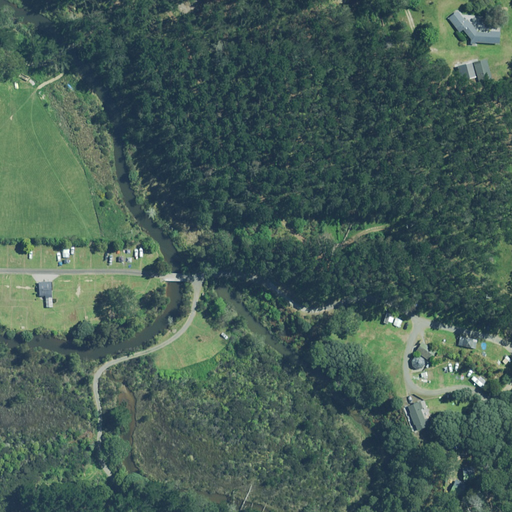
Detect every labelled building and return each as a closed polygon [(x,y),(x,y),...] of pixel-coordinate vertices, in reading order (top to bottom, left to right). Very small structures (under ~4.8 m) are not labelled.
[(473,43),(477,43),(477,41),(491,42),(491,39),(493,39),(493,37),(493,33),(483,33),(477,31),(468,20),(465,22),(457,12),(448,19),(459,33),(463,30),(473,43)] [(489,71),(488,61),(474,63),(476,73),(489,71)] [(52,282),(39,283),(40,297),(46,297),(47,308),(53,308),(52,282)] [(97,312),(93,313),(93,311),(88,312),(90,322),(94,321),(94,319),(98,318),(97,312)] [(62,312),(62,316),(57,316),(57,323),(63,323),(64,320),(69,321),(69,313),(62,312)] [(101,321),(104,320),(104,321),(108,320),(107,318),(109,317),(108,313),(105,315),(104,313),(101,314),(102,316),(99,317),(101,321)] [(452,335),(443,332),(441,338),(450,341),(452,335)] [(478,341),(460,337),(459,346),(476,349),(478,341)] [(416,352),(428,360),(432,355),(427,352),(429,348),(423,343),(416,352)] [(377,351),(372,348),(369,353),(374,356),(377,351)] [(491,354),(494,357),(493,358),(496,361),(497,360),(504,354),(500,350),(499,352),(497,349),(491,354)] [(387,357),(379,352),(377,356),(385,361),(387,357)] [(425,360),(422,358),(421,357),(420,357),(419,357),(417,357),(416,357),(415,358),(414,358),(413,359),(412,360),(412,361),(411,363),(411,364),(411,365),(412,366),(412,368),(413,369),(414,370),(415,370),(416,371),(417,371),(419,371),(420,371),(421,371),(422,370),(423,370),(424,369),(425,368),(426,366),(426,365),(426,364),(426,363),(426,361),(425,360)] [(196,359),(194,360),(193,358),(187,360),(189,367),(195,365),(195,364),(198,363),(196,359)] [(395,372),(396,368),(398,368),(398,364),(397,364),(394,363),(386,378),(391,380),(393,375),(394,375),(395,372)] [(446,367),(438,366),(437,374),(445,375),(446,367)] [(473,373),(469,371),(467,374),(465,373),(462,380),(469,383),(473,373)] [(422,402),(409,407),(411,414),(410,414),(414,426),(416,426),(418,431),(430,426),(428,419),(425,420),(422,411),(424,410),(422,402)] [(460,481),(475,480),(474,467),(460,468),(460,481)] [(460,498),(467,485),(457,480),(450,492),(460,498)]
